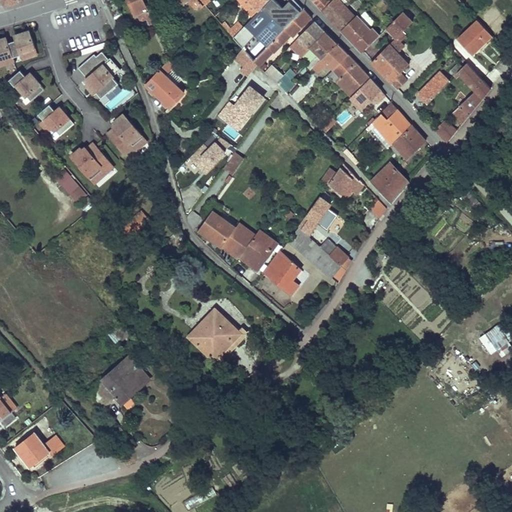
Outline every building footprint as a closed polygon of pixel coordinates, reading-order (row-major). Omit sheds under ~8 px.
[(122,13),(115,0),(106,0),(114,17),(122,13)] [(145,0),(129,0),(136,13),(139,13),(142,19),(147,17),(150,22),(155,21),(149,8),(145,0)] [(204,5),(199,0),(180,0),(183,4),(188,0),(195,8),(199,4),(202,7),(204,5)] [(248,53),(254,60),(302,11),(289,0),(269,0),(262,8),(259,10),(256,14),(244,26),(234,37),(243,47),(246,44),(257,33),(263,37),(252,49),(248,53)] [(250,0),(245,0),(256,14),(259,10),(250,0)] [(262,8),(269,0),(250,0),(259,10),(262,8)] [(314,0),(323,10),(332,0),(314,0)] [(332,0),(323,10),(342,30),(355,17),(347,7),(341,1),(341,0),(332,0)] [(312,18),(304,9),(302,11),(254,60),(257,63),(258,64),(259,65),(273,51),(274,53),(293,34),(295,36),(312,18)] [(413,21),(403,11),(387,28),(397,38),(413,21)] [(355,17),(376,39),(381,34),(373,26),(371,27),(358,14),(355,17)] [(352,41),(363,52),(376,39),(355,17),(342,30),(349,38),(351,36),(354,39),(352,41)] [(492,35),(478,20),(458,39),(472,54),(492,35)] [(326,32),(315,21),(290,46),(301,57),(311,47),(325,32),(326,32)] [(239,22),(229,31),(234,37),(244,26),(239,22)] [(16,39),(8,42),(13,56),(21,53),(22,58),(37,53),(30,30),(15,35),(16,39)] [(325,32),(311,47),(319,54),(311,63),(314,67),(337,44),(325,32)] [(0,65),(14,60),(13,56),(8,42),(7,38),(0,39),(0,65)] [(396,38),(372,62),(391,82),(401,72),(409,65),(398,53),(404,46),(396,38)] [(252,49),(246,44),(243,47),(248,53),(252,49)] [(334,69),(348,55),(337,44),(314,67),(311,70),(318,77),(322,74),(319,71),(328,63),(331,65),(334,69)] [(430,47),(416,60),(425,70),(439,58),(430,47)] [(113,75),(121,68),(111,57),(109,58),(102,50),(97,55),(95,53),(79,67),(88,77),(86,78),(89,82),(87,83),(92,90),(94,88),(102,97),(119,82),(113,75)] [(248,53),(248,52),(244,57),(249,62),(241,71),(248,78),(258,64),(257,63),(254,60),(248,53)] [(352,96),(371,79),(348,55),(334,69),(335,70),(331,74),(352,96)] [(175,66),(169,59),(166,62),(146,84),(170,107),(184,92),(176,84),(166,75),(172,69),(175,66)] [(458,72),(463,67),(459,62),(450,71),(454,76),(458,72)] [(492,88),(468,63),(463,67),(458,72),(475,90),(452,113),(463,123),(492,88)] [(331,65),(322,74),(318,77),(322,81),(334,69),(331,65)] [(269,67),(265,71),(274,79),(277,76),(269,67)] [(172,69),(166,75),(176,84),(182,78),(172,69)] [(44,89),(30,73),(26,76),(20,70),(9,79),(14,86),(11,88),(19,97),(24,93),(30,101),(44,89)] [(401,72),(391,82),(398,89),(408,80),(401,72)] [(427,102),(449,81),(441,72),(419,93),(427,102)] [(279,79),(276,82),(284,90),(286,87),(284,85),(290,79),(286,75),(280,81),(279,79)] [(371,79),(352,96),(351,97),(361,108),(381,90),(371,79)] [(298,98),(307,90),(299,82),(291,91),(298,98)] [(239,131),(266,97),(251,85),(235,105),(229,100),(217,114),(239,131)] [(395,107),(391,102),(380,114),(375,108),(361,121),(369,129),(375,124),(392,145),(394,143),(412,125),(397,109),(387,119),(385,117),(395,107)] [(73,123),(59,106),(55,110),(50,103),(38,113),(44,119),(41,122),(48,131),(53,127),(60,134),(73,123)] [(115,128),(108,133),(126,155),(133,149),(135,151),(148,140),(127,115),(120,120),(119,118),(115,122),(116,123),(114,126),(115,128)] [(448,141),(457,129),(446,118),(436,129),(448,141)] [(412,125),(394,143),(408,158),(426,141),(412,125)] [(204,141),(208,146),(216,139),(212,134),(204,141)] [(205,174),(228,152),(216,141),(209,148),(203,142),(188,157),(205,174)] [(113,164),(94,143),(88,148),(86,147),(83,149),(82,147),(78,151),(80,153),(73,158),(94,183),(107,172),(106,170),(113,164)] [(353,155),(346,148),(344,151),(350,158),(353,155)] [(244,157),(236,151),(224,168),(232,173),(244,157)] [(353,155),(350,158),(356,164),(359,161),(353,155)] [(366,186),(344,162),(329,184),(347,201),(353,192),(358,195),(366,186)] [(391,162),(372,181),(391,201),(408,180),(391,162)] [(63,166),(53,175),(77,202),(87,193),(63,166)] [(410,182),(408,180),(391,201),(393,203),(410,182)] [(481,205),(468,192),(463,197),(476,210),(481,205)] [(308,221),(300,231),(309,237),(333,205),(321,198),(305,219),(308,221)] [(370,207),(380,218),(387,208),(378,199),(370,207)] [(154,225),(142,210),(134,216),(140,223),(130,231),(136,239),(154,225)] [(213,210),(200,229),(239,258),(240,256),(256,235),(242,225),(239,228),(236,234),(234,232),(238,227),(213,210)] [(130,231),(140,223),(134,216),(117,231),(122,238),(130,231)] [(183,233),(179,227),(173,231),(178,237),(183,233)] [(300,231),(298,229),(288,241),(301,251),(311,238),(309,237),(300,231)] [(278,243),(260,230),(256,235),(240,256),(258,270),(278,243)] [(188,238),(183,233),(178,237),(182,243),(188,238)] [(318,244),(311,238),(301,251),(307,256),(318,244)] [(331,255),(337,247),(327,238),(321,246),(323,248),(331,255)] [(321,246),(318,244),(307,256),(331,277),(334,273),(316,256),(323,248),(321,246)] [(347,269),(353,261),(337,247),(331,255),(347,269)] [(341,279),(347,269),(331,255),(323,248),(316,256),(334,273),(341,279)] [(299,266),(281,251),(265,273),(270,278),(272,275),(273,275),(286,285),(284,288),(292,293),(299,284),(293,280),(297,273),(295,272),(299,266)] [(386,256),(382,253),(377,259),(380,262),(386,256)] [(239,332),(216,309),(190,336),(218,363),(230,351),(227,347),(240,334),(239,332)] [(130,333),(121,323),(114,329),(123,340),(130,333)] [(479,336),(490,355),(510,344),(499,324),(479,336)] [(243,328),(239,332),(240,334),(227,347),(230,351),(248,333),(243,328)] [(150,379),(129,356),(103,379),(101,377),(92,386),(94,388),(95,389),(105,380),(117,394),(116,395),(123,403),(124,403),(129,408),(135,402),(131,397),(150,379)] [(0,398),(0,420),(0,421),(4,426),(16,418),(12,412),(17,408),(6,393),(1,397),(0,398)] [(15,447),(22,456),(24,454),(32,466),(50,452),(52,455),(65,446),(56,434),(44,443),(36,432),(15,447)] [(24,454),(22,456),(30,467),(32,466),(24,454)] [(181,500),(185,511),(194,511),(195,511),(193,506),(218,497),(214,488),(181,500)]
